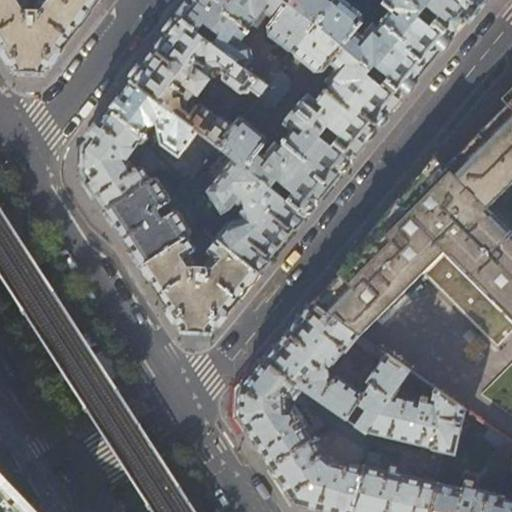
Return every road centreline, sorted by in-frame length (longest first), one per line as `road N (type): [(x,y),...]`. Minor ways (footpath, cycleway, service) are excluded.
road 1 (residential): [(185,405),(511,24)]
road 2 (secondary): [(185,405),(27,161)]
road 3 (residential): [(27,161),(144,0)]
road 4 (residential): [(71,476),(185,405)]
road 5 (secondary): [(0,366),(71,476)]
road 6 (secondary): [(250,511),(185,405)]
